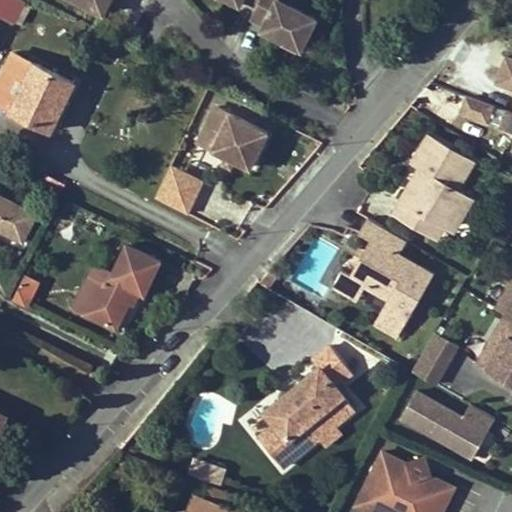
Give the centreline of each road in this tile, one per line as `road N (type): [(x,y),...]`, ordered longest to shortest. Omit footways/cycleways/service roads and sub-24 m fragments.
road 1 (residential): [(467,0),(8,511)]
road 2 (unknown): [(352,128),(236,70),(170,0)]
